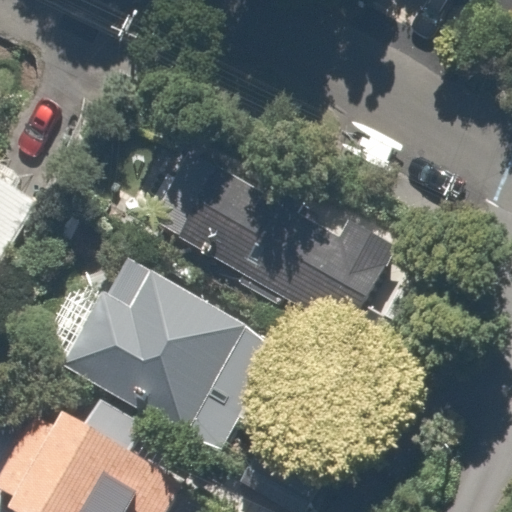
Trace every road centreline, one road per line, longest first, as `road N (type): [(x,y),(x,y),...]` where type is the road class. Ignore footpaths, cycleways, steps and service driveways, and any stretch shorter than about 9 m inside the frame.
road 1 (residential): [(223,0),(511,148)]
road 2 (residential): [(511,388),(454,511)]
